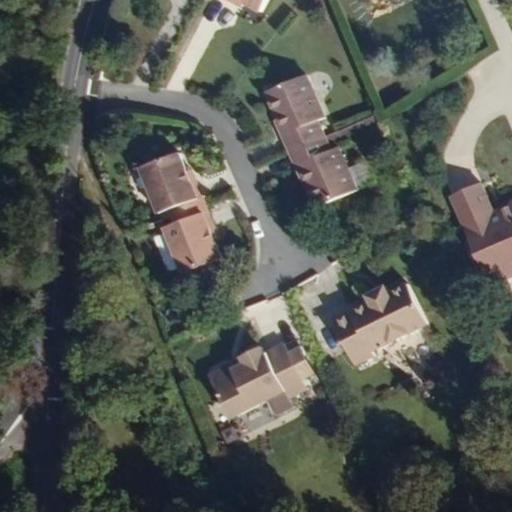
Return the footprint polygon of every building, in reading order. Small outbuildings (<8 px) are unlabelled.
[(254,12),(260,0),(221,0),(222,0),(221,0),(232,0),(238,3),(254,12)] [(358,192),(340,148),(332,151),(320,122),(327,119),(309,75),(268,92),(281,122),(285,119),(291,135),(284,137),(297,166),(303,164),(309,179),(307,180),(317,209),(358,192)] [(291,135),(285,119),(281,122),(278,123),(284,137),(291,135)] [(211,228),(194,184),(188,186),(183,172),(176,154),(138,168),(155,213),(164,210),(170,224),(161,227),(179,274),(217,260),(210,241),(206,230),(211,228)] [(309,179),(303,164),(297,166),(303,182),(307,180),(309,179)] [(194,184),(188,170),(183,172),(188,186),(194,184)] [(511,200),(510,201),(511,203),(511,205),(511,212),(504,216),(494,210),(482,181),(451,194),(490,285),(511,275),(511,265),(511,200)] [(511,212),(511,205),(511,203),(494,210),(504,216),(511,212)] [(215,239),(211,228),(206,230),(210,241),(215,239)] [(425,324),(406,285),(386,294),(383,288),(364,297),(367,303),(331,321),(352,367),(371,358),(368,351),(425,324)] [(314,384),(292,340),(279,346),(302,390),(314,384)] [(302,390),(279,346),(259,354),(256,349),(237,359),(238,362),(239,366),(229,371),(224,371),(224,368),(208,375),(207,383),(226,420),(270,398),(278,414),(289,409),(284,399),(302,391),(302,390)] [(239,366),(238,362),(224,368),(224,371),(229,371),(239,366)]
